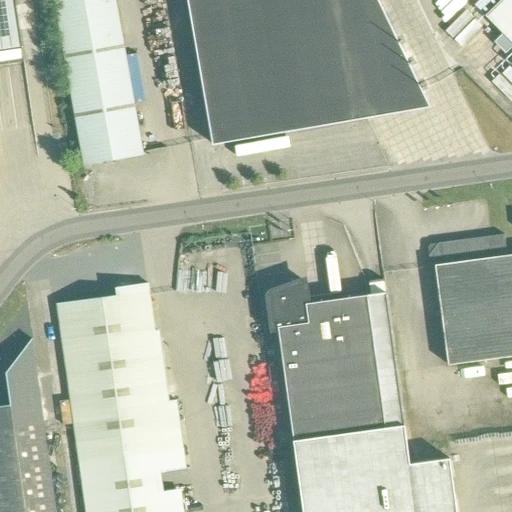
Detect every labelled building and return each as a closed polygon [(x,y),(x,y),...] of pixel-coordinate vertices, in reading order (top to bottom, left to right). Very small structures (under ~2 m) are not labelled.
[(0,0),(0,51),(23,49),(16,0),(0,0)] [(143,152),(116,0),(54,0),(83,163),(143,152)] [(188,0),(213,145),(287,133),(286,126),(356,114),(341,30),(377,12),(371,0),(188,0)] [(511,0),(502,0),(486,16),(503,34),(495,42),(506,53),(511,46),(511,0)] [(422,109),(377,12),(341,30),(356,114),(286,126),(287,133),(422,109)] [(511,255),(507,256),(504,235),(438,244),(429,256),(431,268),(436,267),(449,366),(511,357),(511,255)] [(271,295),(270,298),(274,329),(279,329),(304,511),(456,511),(449,459),(410,464),(395,353),(387,293),(385,293),(371,295),(341,299),(307,304),(304,282),(273,293),(271,295)] [(186,468),(183,449),(177,401),(165,402),(148,284),(116,288),(117,296),(57,304),(86,511),(185,511),(182,489),(164,492),(162,472),(186,468)] [(0,511),(56,511),(32,339),(6,373),(11,405),(0,406),(0,511)]
